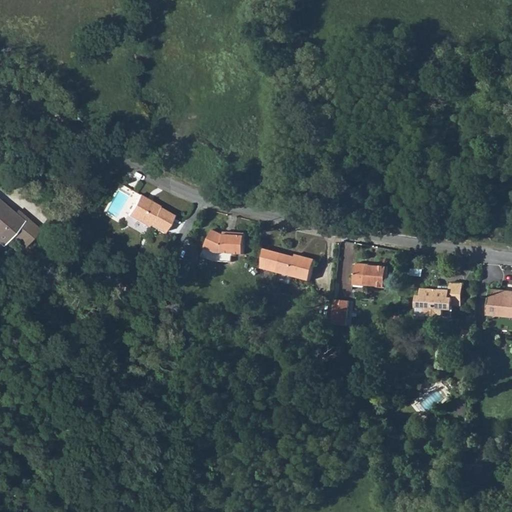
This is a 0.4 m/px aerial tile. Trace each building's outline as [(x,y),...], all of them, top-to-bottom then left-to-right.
[(0,245),(2,248),(12,238),(26,224),(0,199),(0,245)] [(148,204),(140,199),(127,220),(147,232),(148,230),(162,238),(173,221),(152,208),(152,209),(149,208),(148,204)] [(40,232),(29,222),(26,224),(12,238),(24,249),(40,232)] [(222,238),(213,233),(204,252),(205,252),(212,257),(220,259),(229,259),(242,260),(245,241),(232,241),(222,238)] [(212,257),(205,252),(204,252),(200,260),(211,266),(228,268),(229,259),(220,259),(212,257)] [(257,276),(310,287),(315,266),(300,263),(300,265),(261,257),(257,276)] [(355,293),(387,298),(390,275),(357,271),(355,293)] [(450,289),(449,297),(448,304),(461,306),(463,291),(450,289)] [(422,318),(442,320),(443,316),(451,317),(452,312),(460,313),(461,306),(448,304),(449,297),(422,293),(421,301),(417,300),(415,314),(422,315),(422,318)] [(511,299),(484,298),(483,324),(511,326),(511,299)] [(348,311),(333,309),(331,323),(346,325),(348,311)] [(331,323),(330,333),(345,335),(346,325),(331,323)] [(394,421),(390,429),(402,434),(405,426),(394,421)]
